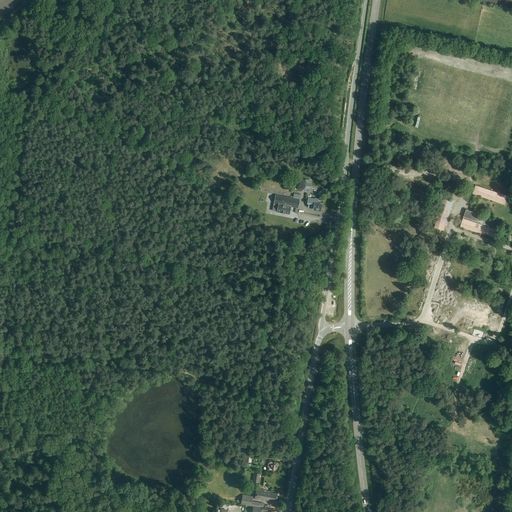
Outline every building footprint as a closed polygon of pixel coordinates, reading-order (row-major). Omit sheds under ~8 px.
[(298,160),(291,159),(290,168),(297,169),(298,160)] [(505,205),(508,196),(476,185),(473,194),(505,205)] [(298,208),(300,199),(275,195),(274,204),(278,204),(277,212),(290,215),(291,207),(298,208)] [(315,199),(308,198),(307,204),(309,204),(308,207),(313,207),(313,209),(321,211),(322,204),(318,203),(319,199),(315,198),(315,199)] [(444,231),(453,201),(444,198),(434,228),(444,231)] [(495,239),(498,230),(487,226),(490,218),(466,210),(460,227),(495,239)] [(276,472),(277,462),(269,460),(268,465),(267,470),(276,472)] [(258,483),(259,473),(254,472),(253,477),(250,476),(250,481),(252,482),(258,483)] [(266,491),(264,491),(264,490),(256,489),(255,499),(258,500),(258,499),(260,499),(260,500),(267,501),(267,500),(276,501),(277,494),(272,493),(272,491),(269,491),(267,491),(267,490),(266,490),(266,491)] [(263,508),(264,503),(252,501),(253,497),(243,495),(241,504),(263,508)]
